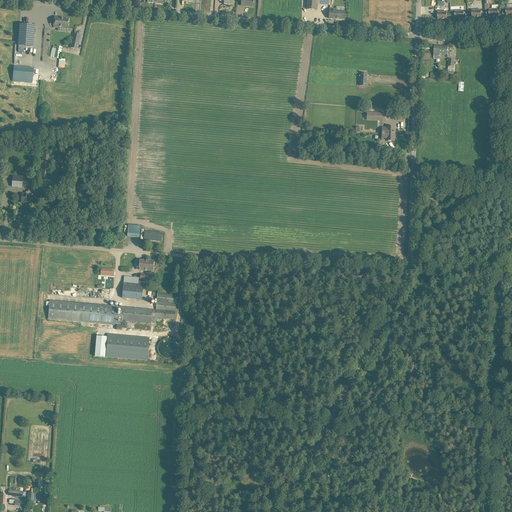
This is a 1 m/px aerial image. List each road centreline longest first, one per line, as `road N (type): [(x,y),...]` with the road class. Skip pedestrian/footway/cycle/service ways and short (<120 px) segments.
road 1 (unclassified): [(279,511),(407,268),(418,36)]
road 2 (unclassified): [(418,36),(6,0)]
road 3 (track): [(497,264),(503,32)]
road 4 (unclassified): [(0,239),(183,256)]
